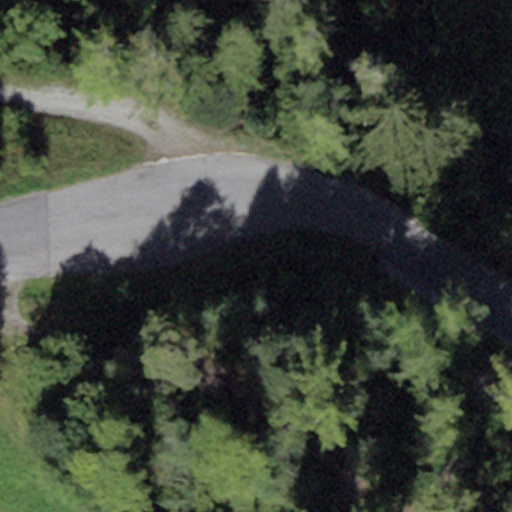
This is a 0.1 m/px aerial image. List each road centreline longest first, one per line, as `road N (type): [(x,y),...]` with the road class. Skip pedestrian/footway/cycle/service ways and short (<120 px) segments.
road 1 (unclassified): [(511,296),(370,230),(241,187),(192,184),(0,221)]
road 2 (track): [(0,88),(159,138),(192,184)]
